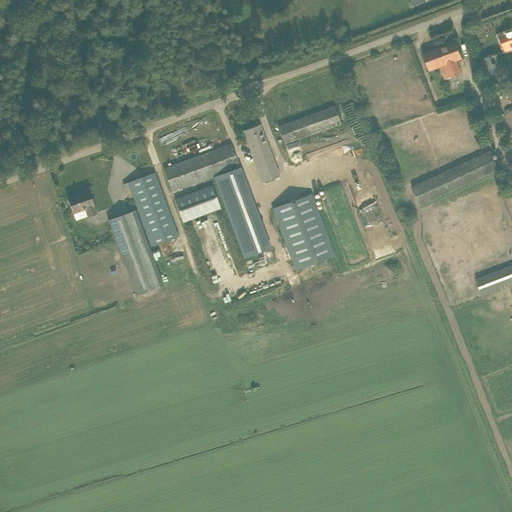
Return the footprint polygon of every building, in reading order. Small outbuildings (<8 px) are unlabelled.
[(511,31),(499,36),(505,51),(511,48),(511,31)] [(440,67),(445,79),(462,73),(457,61),(462,59),(456,42),(423,54),(429,71),(440,67)] [(481,60),(486,77),(498,73),(495,64),(492,65),(490,57),(481,60)] [(489,84),(495,91),(500,87),(495,80),(489,84)] [(341,123),(335,106),(278,127),(284,144),(299,138),(341,123)] [(263,183),(279,177),(259,125),(243,131),(263,183)] [(163,169),(172,192),(213,177),(243,260),(270,249),(231,144),(163,169)] [(490,150),(411,187),(420,207),(499,170),(490,150)] [(155,172),(128,182),(152,247),(179,237),(155,172)] [(175,200),(183,222),(220,209),(212,187),(186,197),(185,196),(175,200)] [(97,214),(88,189),(79,192),(80,193),(67,198),(73,214),(86,209),(88,218),(97,214)] [(312,194),(272,208),(295,271),(335,256),(312,194)] [(135,210),(107,221),(136,296),(164,286),(135,210)] [(482,297),(511,285),(511,264),(475,279),(482,297)]
